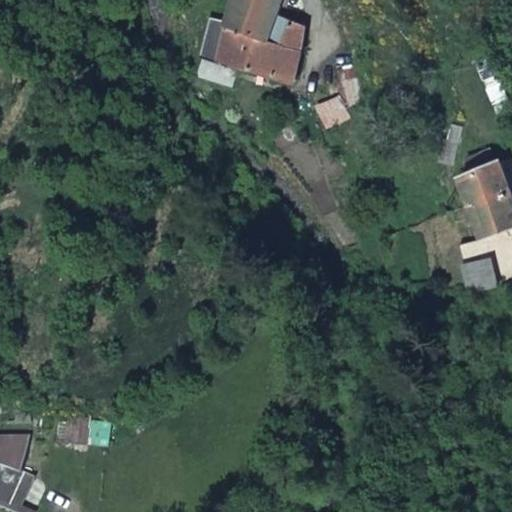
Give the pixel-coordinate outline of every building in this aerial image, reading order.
[(232,0),(221,19),(227,21),(224,28),(267,44),(276,20),(283,0),(232,0)] [(220,65),(291,84),(299,58),(303,29),(276,20),(267,44),(224,28),(227,21),(221,19),(209,17),(201,51),(221,58),(220,65)] [(482,239),(511,228),(511,196),(500,163),(462,179),(482,239)] [(457,245),(469,292),(496,287),(482,239),(457,245)] [(0,464),(20,471),(21,468),(31,434),(0,434),(0,464)] [(20,471),(0,464),(0,504),(16,511),(17,511),(36,477),(21,468),(20,471)]
